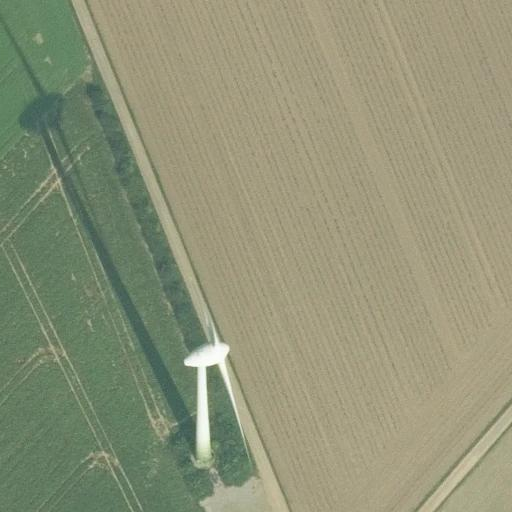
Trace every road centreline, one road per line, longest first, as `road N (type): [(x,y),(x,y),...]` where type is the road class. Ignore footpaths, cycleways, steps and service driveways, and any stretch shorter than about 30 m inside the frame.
road 1 (track): [(285,511),(77,0)]
road 2 (track): [(511,405),(421,511)]
